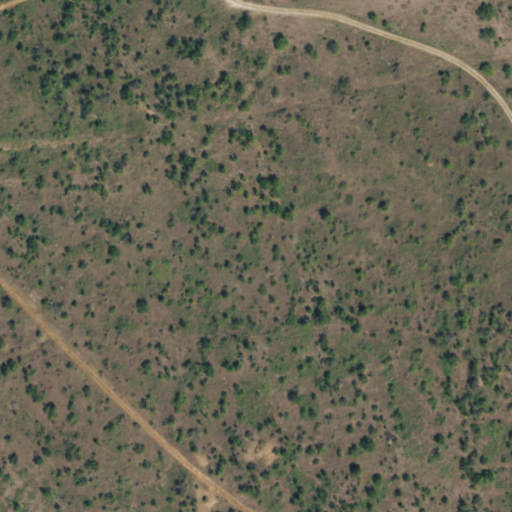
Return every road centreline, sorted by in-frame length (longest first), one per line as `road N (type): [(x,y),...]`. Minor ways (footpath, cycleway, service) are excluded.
road 1 (residential): [(186,511),(157,385),(151,232),(89,0)]
road 2 (residential): [(238,0),(341,15),(465,66),(511,117)]
road 3 (residential): [(157,385),(0,273)]
